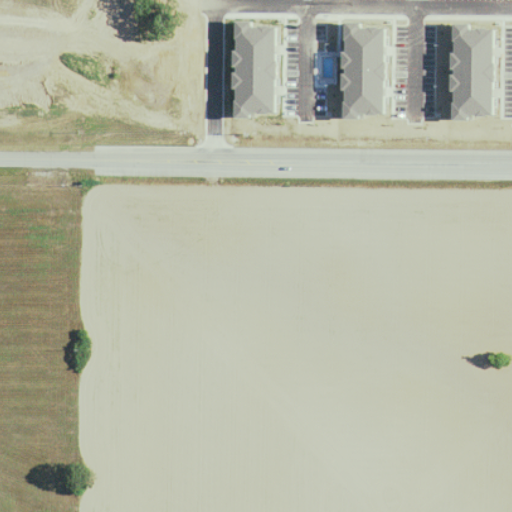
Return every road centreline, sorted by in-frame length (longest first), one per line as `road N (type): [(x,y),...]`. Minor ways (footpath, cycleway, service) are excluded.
road 1 (secondary): [(0,157),(511,163)]
road 2 (residential): [(210,160),(211,14),(226,0)]
